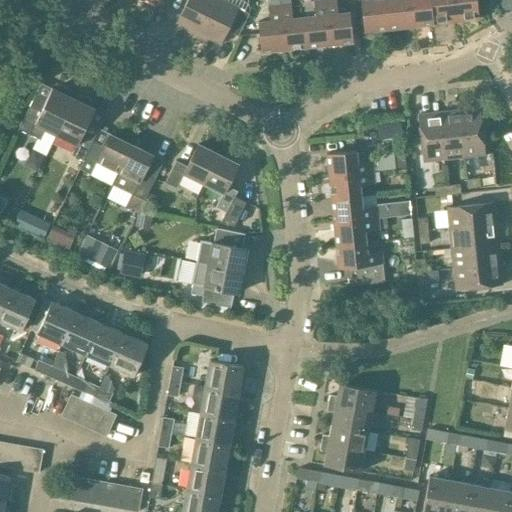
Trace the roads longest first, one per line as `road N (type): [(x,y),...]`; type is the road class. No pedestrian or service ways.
road 1 (residential): [(286,352),(167,326),(141,442),(130,457),(58,434)]
road 2 (residential): [(25,0),(278,130)]
road 3 (residential): [(278,130),(335,94),(427,77),(488,47)]
road 4 (residential): [(286,352),(299,249),(291,163),(278,130)]
road 5 (residential): [(260,511),(286,352)]
